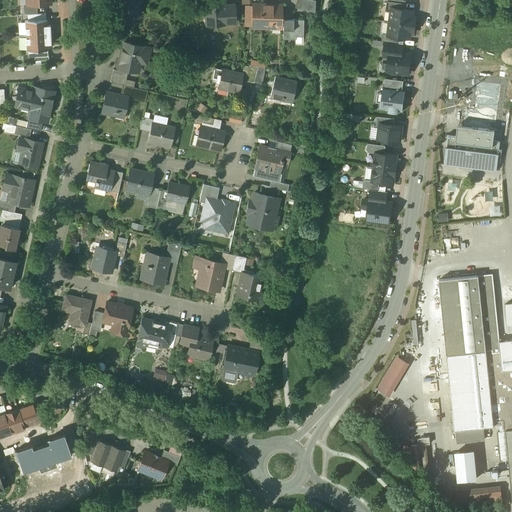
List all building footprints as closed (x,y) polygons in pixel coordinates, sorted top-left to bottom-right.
[(116,0),(118,24),(134,24),(133,15),(140,14),(139,3),(141,3),(141,0),(116,0)] [(205,0),(206,20),(214,20),(215,25),(235,23),(234,8),(224,8),(223,0),(205,0)] [(387,1),(386,8),(392,9),(392,8),(404,10),(405,4),(387,1)] [(266,28),(267,5),(253,4),(253,8),(248,8),(247,24),(253,25),(252,27),(261,28),(266,28)] [(37,5),(27,6),(27,5),(24,5),(24,15),(35,15),(37,14),(37,5)] [(267,5),(266,28),(272,28),(272,25),(281,26),(281,23),(281,19),(281,5),(267,5)] [(315,6),(308,5),(306,11),(315,13),(315,6)] [(404,10),(392,8),(392,9),(390,22),(415,25),(416,18),(412,17),(413,11),(404,10)] [(304,20),(281,19),(281,23),(283,24),(283,39),(295,40),(295,37),(303,37),(304,20)] [(28,21),(25,21),(25,22),(26,37),(51,35),(50,26),(49,26),(47,26),(46,21),(47,21),(47,20),(35,21),(28,21)] [(415,25),(390,22),(388,35),(388,36),(400,38),(409,39),(410,33),(414,33),(415,25)] [(496,34),(496,44),(509,44),(509,34),(496,34)] [(51,35),(26,37),(27,51),(27,52),(48,51),(48,50),(48,45),(50,45),(51,45),(51,35)] [(400,38),(388,36),(388,35),(382,35),(381,42),(386,42),(399,44),(400,38)] [(399,44),(386,42),(385,44),(384,51),(402,53),(403,45),(399,44)] [(143,48),(123,43),(118,68),(138,72),(141,58),(147,59),(150,49),(143,48)] [(402,53),(384,51),(383,56),(389,57),(387,72),(389,72),(390,74),(396,74),(398,73),(408,74),(411,55),(402,53)] [(265,69),(267,63),(252,59),(250,65),(265,69)] [(249,66),(246,81),(254,83),(257,67),(249,66)] [(265,69),(257,67),(254,83),(262,85),(265,69)] [(128,73),(114,70),(111,83),(123,86),(125,86),(128,73)] [(242,74),(222,70),(218,88),(238,92),(242,74)] [(296,82),(275,77),(271,97),(282,100),(283,98),(292,101),(296,82)] [(403,81),(386,79),(384,89),(402,91),(403,81)] [(125,86),(123,86),(121,96),(127,98),(127,99),(145,103),(148,91),(125,86)] [(54,92),(35,88),(34,92),(18,88),(15,102),(31,106),(28,118),(43,122),(47,122),(54,92)] [(384,89),(383,89),(380,109),(381,109),(389,110),(388,112),(398,113),(398,111),(402,111),(402,112),(403,112),(405,91),(404,91),(404,92),(402,91),(384,89)] [(121,96),(106,93),(102,113),(116,116),(116,112),(124,114),(127,99),(127,98),(121,96)] [(506,122),(507,110),(496,109),(495,121),(506,122)] [(231,113),(229,121),(241,124),(243,116),(231,113)] [(153,120),(142,117),(139,130),(150,132),(152,123),(153,120)] [(214,119),(203,117),(201,122),(213,125),(214,119)] [(395,119),(377,117),(376,126),(380,126),(380,124),(394,126),(395,119)] [(43,122),(28,118),(26,128),(31,130),(41,132),(43,122)] [(152,123),(150,132),(147,143),(170,148),(175,127),(152,123)] [(394,126),(380,124),(380,126),(378,139),(381,139),(383,141),(387,142),(389,141),(400,142),(402,127),(394,126)] [(225,131),(200,125),(195,146),(220,152),(225,131)] [(26,128),(16,126),(14,134),(30,137),(31,130),(26,128)] [(486,136),(463,133),(463,136),(448,134),(444,165),(445,163),(496,170),(496,172),(497,172),(501,141),(485,139),(486,136)] [(42,143),(20,138),(17,150),(24,152),(22,163),(37,167),(42,143)] [(291,145),(277,141),(275,147),(273,148),(288,152),(290,145),(291,145)] [(386,146),(368,144),(367,150),(369,153),(376,154),(376,153),(385,154),(386,146)] [(256,161),(280,167),(281,162),(287,163),(290,152),(288,152),(273,148),(260,145),(256,161)] [(385,154),(376,153),(376,154),(374,167),(396,170),(397,163),(395,163),(396,156),(385,154)] [(280,167),(256,161),(254,169),(255,169),(253,176),(271,180),(280,182),(282,174),(279,173),(280,167)] [(115,171),(104,169),(105,164),(99,163),(99,166),(90,164),(86,180),(95,182),(94,187),(110,191),(115,171)] [(396,170),(374,167),(372,181),(372,182),(381,183),(393,184),(394,177),(395,177),(396,170)] [(153,175),(130,170),(126,189),(148,194),(149,194),(150,187),(153,175)] [(34,173),(23,171),(22,177),(33,180),(34,173)] [(123,173),(115,171),(110,191),(118,193),(123,173)] [(22,177),(13,175),(13,176),(6,175),(3,187),(4,186),(11,188),(7,202),(16,204),(28,207),(31,193),(30,193),(33,181),(34,181),(34,180),(33,180),(22,177)] [(280,182),(271,180),(269,187),(279,189),(281,190),(282,183),(280,182)] [(381,183),(372,182),(372,181),(365,180),(363,182),(362,188),(370,189),(380,191),(381,183)] [(189,187),(169,183),(167,191),(166,199),(185,203),(189,187)] [(289,184),(282,183),(281,190),(287,191),(289,184)] [(269,187),(261,185),(259,194),(277,198),(279,189),(269,187)] [(161,189),(150,187),(149,194),(148,194),(145,206),(156,209),(161,189)] [(161,189),(156,209),(164,210),(166,199),(167,191),(161,189)] [(380,191),(370,189),(369,200),(386,202),(388,192),(380,191)] [(259,194),(254,192),(252,201),(251,201),(249,212),(250,212),(247,224),(271,229),(271,227),(275,228),(278,217),(274,216),(278,198),(277,198),(259,194)] [(239,204),(206,197),(199,229),(233,236),(239,204)] [(7,202),(0,199),(0,209),(1,210),(14,213),(16,204),(7,202)] [(369,200),(364,199),(363,208),(369,209),(367,220),(389,223),(391,203),(386,202),(369,200)] [(14,213),(1,210),(0,212),(0,221),(2,222),(17,225),(19,214),(14,213)] [(17,225),(2,222),(0,229),(0,245),(5,246),(5,248),(14,250),(19,229),(16,228),(17,225)] [(507,225),(469,229),(471,248),(509,244),(507,225)] [(126,244),(117,242),(115,251),(116,251),(115,255),(123,257),(126,244)] [(115,251),(99,248),(97,254),(95,254),(92,268),(111,272),(115,255),(116,251),(115,251)] [(180,251),(167,248),(165,257),(169,258),(168,262),(177,264),(180,251)] [(235,255),(222,252),(220,263),(224,264),(223,269),(231,271),(231,270),(235,255)] [(165,257),(147,253),(141,279),(163,284),(168,262),(169,258),(165,257)] [(246,257),(235,255),(231,270),(242,272),(243,272),(246,257)] [(220,263),(196,257),(194,268),(200,269),(197,285),(217,289),(220,275),(221,275),(223,269),(224,264),(220,263)] [(15,263),(0,259),(0,285),(9,288),(15,263)] [(243,272),(242,272),(237,295),(247,298),(248,295),(257,297),(262,276),(243,272)] [(478,276),(439,279),(447,355),(486,350),(493,349),(493,352),(500,352),(499,341),(500,341),(493,275),(488,276),(488,274),(478,275),(478,276)] [(91,301),(66,295),(62,310),(72,313),(69,323),(85,326),(86,322),(91,301)] [(132,308),(107,302),(104,313),(102,322),(115,325),(116,327),(115,333),(124,335),(126,327),(127,327),(132,308)] [(95,311),(91,327),(101,330),(102,322),(104,313),(95,311)] [(160,322),(142,318),(137,340),(137,344),(145,346),(147,345),(148,341),(157,343),(159,346),(167,347),(169,335),(163,333),(163,331),(164,331),(167,320),(160,318),(160,322)] [(178,322),(167,320),(164,331),(175,334),(178,322)] [(92,323),(86,322),(85,326),(83,333),(89,335),(92,323)] [(198,328),(178,323),(176,335),(181,336),(191,339),(191,336),(196,337),(198,328)] [(268,334),(253,331),(249,349),(259,352),(264,353),(268,334)] [(196,337),(191,336),(191,339),(181,336),(180,343),(189,345),(187,354),(208,359),(212,340),(196,337)] [(511,339),(500,341),(499,341),(500,352),(493,352),(493,349),(486,350),(493,426),(502,426),(502,431),(498,432),(501,461),(511,460),(508,431),(511,430),(511,339)] [(249,349),(227,345),(222,368),(237,372),(254,375),(259,352),(249,349)] [(486,350),(447,355),(455,430),(456,430),(483,427),(493,426),(486,350)] [(399,357),(379,389),(386,393),(406,361),(399,357)] [(153,378),(164,381),(167,371),(156,367),(153,378)] [(237,372),(224,369),(222,378),(235,380),(237,372)] [(37,403),(18,409),(24,427),(43,421),(37,403)] [(24,427),(18,409),(7,413),(13,431),(24,427)] [(7,413),(0,415),(0,435),(13,431),(7,413)] [(483,427),(456,430),(457,443),(481,440),(485,438),(483,427)] [(421,444),(402,446),(404,458),(417,469),(429,468),(426,444),(430,444),(430,437),(421,438),(421,444)] [(97,444),(90,441),(85,453),(93,456),(97,444)] [(93,456),(91,461),(104,466),(111,446),(104,443),(99,441),(97,444),(93,456)] [(118,448),(111,446),(104,466),(116,471),(118,465),(123,454),(124,451),(118,448)] [(182,452),(171,448),(169,452),(180,456),(182,452)] [(169,452),(164,450),(164,451),(161,459),(168,462),(177,466),(180,456),(169,452)] [(473,450),(456,452),(459,481),(476,479),(473,450)] [(144,452),(138,469),(146,472),(146,474),(153,477),(154,475),(161,478),(168,462),(161,459),(160,459),(153,456),(144,452)] [(128,456),(123,454),(119,463),(118,465),(124,467),(128,456)] [(501,490),(454,495),(455,504),(502,500),(501,490)]
